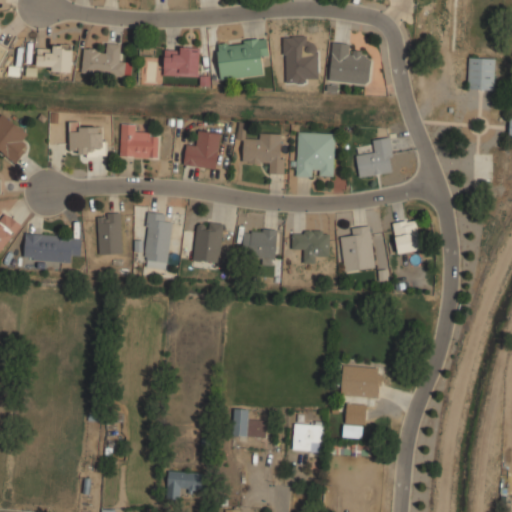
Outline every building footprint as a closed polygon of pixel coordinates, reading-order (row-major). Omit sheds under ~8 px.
[(318,78),(317,42),(306,42),(306,36),(283,36),(285,83),(306,82),(306,79),(318,78)] [(216,42),(220,78),(262,74),(260,57),(268,56),(266,37),(216,42)] [(84,50),(81,73),(131,77),(132,62),(122,62),(124,44),(105,42),(104,52),(84,50)] [(352,43),(331,42),(329,81),(369,84),(372,53),(351,52),(352,43)] [(38,71),(72,71),(72,44),(38,44),(38,71)] [(199,47),(164,47),(164,76),(199,76),(199,47)] [(468,89),(495,89),(495,57),(468,57),(468,89)] [(1,115),(0,116),(0,150),(18,161),(27,145),(21,141),(27,130),(1,115)] [(120,156),(158,157),(158,136),(149,135),(149,124),(121,124),(120,156)] [(69,155),(105,155),(105,126),(69,126),(69,155)] [(197,145),(186,144),(184,165),(216,169),(220,133),(199,130),(197,145)] [(335,132),(297,131),(296,176),(334,176),(335,132)] [(284,173),(285,133),(255,133),(255,140),(243,140),(242,162),(265,162),(265,173),(284,173)] [(359,176),(395,171),(390,137),(372,139),(374,150),(356,153),(359,176)] [(172,214),(148,211),(143,259),(168,261),(172,214)] [(0,254),(21,224),(5,212),(0,219),(0,254)] [(98,253),(122,253),(122,212),(98,212),(98,253)] [(397,253),(422,250),(418,218),(393,221),(397,253)] [(218,263),(224,224),(198,220),(192,259),(218,263)] [(351,237),(340,238),(344,271),(375,267),(370,225),(350,227),(351,237)] [(277,230),(244,228),(242,252),(254,253),(254,263),(275,264),(277,230)] [(303,262),(319,262),(319,253),(330,253),(330,230),(291,230),(291,251),(303,251),(303,262)] [(71,262),(71,254),(81,255),(82,236),(25,233),(24,259),(71,262)] [(340,395),(380,397),(382,367),(342,365),(340,395)] [(343,436),(364,438),(367,404),(346,402),(343,436)] [(234,408),(232,434),(265,438),(267,420),(250,418),(251,410),(234,408)] [(323,451),(323,423),(293,423),(293,451),(323,451)] [(181,488),(203,489),(204,472),(167,471),(167,498),(181,498),(181,488)]
